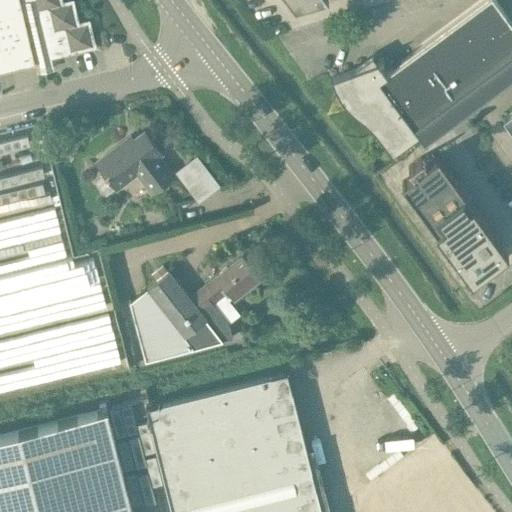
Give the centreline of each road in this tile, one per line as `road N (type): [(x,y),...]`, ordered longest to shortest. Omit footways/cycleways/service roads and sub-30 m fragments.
road 1 (secondary): [(447,365),(200,42)]
road 2 (unclassified): [(0,110),(164,70),(200,42)]
road 3 (secondary): [(511,467),(447,365)]
